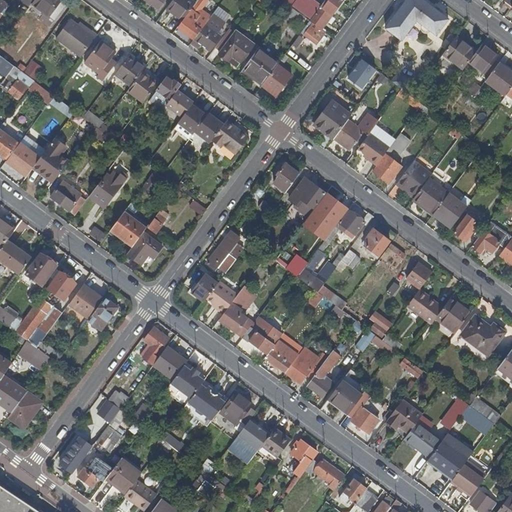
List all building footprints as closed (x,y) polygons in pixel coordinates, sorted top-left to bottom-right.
[(59,1),(57,0),(31,0),(28,4),(50,21),(62,5),(58,2),(59,1)] [(138,0),(146,6),(147,4),(155,10),(162,0),(138,0)] [(179,20),(193,0),(168,0),(162,8),(179,20)] [(190,39),(207,15),(198,9),(205,0),(193,0),(179,20),(174,27),(190,39)] [(291,0),(290,2),(287,6),(296,13),(307,22),(317,8),(306,0),(291,0)] [(306,0),(317,8),(323,0),(306,0)] [(323,0),(317,8),(307,22),(318,30),(340,0),(323,0)] [(448,20),(420,0),(406,0),(385,28),(402,41),(417,22),(436,37),(448,20)] [(511,0),(504,0),(502,3),(511,10),(511,0)] [(287,6),(286,6),(277,18),(287,25),(296,13),(287,6)] [(221,23),(208,14),(207,15),(190,39),(188,42),(195,47),(197,44),(205,50),(215,37),(212,34),(221,23)] [(52,38),(77,56),(93,34),(86,29),(84,32),(74,24),(66,19),(52,38)] [(76,21),(74,24),(84,32),(86,29),(76,21)] [(312,46),(321,33),(309,24),(299,37),(312,46)] [(232,32),(226,28),(212,47),(217,51),(215,54),(234,67),(251,44),(233,31),(232,32)] [(299,41),(294,37),(288,45),(293,48),(299,41)] [(452,40),(441,54),(461,70),(467,63),(475,52),(462,43),(460,46),(452,40)] [(112,53),(97,41),(81,62),(96,73),(94,75),(99,79),(109,66),(104,62),(112,53)] [(467,63),(487,78),(497,63),(493,60),(495,56),(480,45),(475,52),(467,63)] [(260,83),(275,62),(255,48),(240,68),(260,83)] [(127,53),(111,74),(127,85),(138,71),(141,67),(133,62),(135,59),(127,53)] [(285,56),(281,54),(275,62),(260,83),(258,86),(273,97),(289,76),(277,67),(285,56)] [(9,73),(13,67),(0,56),(0,74),(5,78),(9,73)] [(362,59),(347,79),(361,89),(376,70),(362,59)] [(497,63),(511,73),(511,70),(499,61),(497,63)] [(511,73),(497,63),(487,78),(484,81),(505,96),(511,86),(511,73)] [(28,87),(32,81),(13,67),(9,73),(28,87)] [(260,83),(240,68),(238,71),(258,86),(260,83)] [(154,83),(138,71),(127,85),(123,91),(132,97),(133,95),(141,101),(154,83)] [(17,98),(25,88),(10,77),(2,87),(17,98)] [(173,90),(176,86),(169,81),(168,82),(162,77),(144,100),(158,110),(162,105),(173,90)] [(477,80),(470,89),(479,96),(486,87),(477,80)] [(53,96),(32,81),(28,87),(26,89),(46,105),(49,101),(53,96)] [(419,104),(398,89),(394,95),(414,110),(415,109),(419,104)] [(189,102),(173,90),(162,105),(178,117),(187,105),(189,102)] [(72,110),(53,96),(49,101),(69,115),(72,110)] [(312,124),(331,138),(344,120),(349,114),(330,100),(312,124)] [(358,101),(354,107),(358,111),(362,104),(358,101)] [(427,111),(419,104),(415,109),(424,115),(427,111)] [(194,110),(187,105),(178,117),(174,123),(189,134),(190,131),(206,142),(208,139),(219,124),(211,118),(204,113),(202,116),(194,110)] [(202,116),(204,113),(196,107),(194,110),(202,116)] [(92,125),(95,128),(99,122),(101,121),(85,109),(80,116),(92,125)] [(365,133),(375,121),(365,113),(354,127),(361,132),(355,140),(359,142),(365,133)] [(211,118),(219,124),(221,122),(213,116),(211,118)] [(245,136),(223,119),(221,122),(219,124),(208,139),(217,146),(220,142),(233,152),(245,136)] [(354,127),(344,120),(331,138),(331,139),(347,151),(355,140),(361,132),(354,127)] [(99,122),(95,128),(106,136),(112,140),(116,135),(99,122)] [(100,144),(106,136),(95,128),(92,125),(86,134),(100,144)] [(455,139),(459,134),(450,128),(446,133),(455,139)] [(0,155),(6,160),(17,144),(0,132),(0,131),(0,155)] [(386,149),(382,154),(383,154),(371,171),(386,183),(399,166),(386,156),(391,149),(397,153),(407,139),(398,132),(386,149)] [(382,154),(386,149),(365,133),(359,142),(354,149),(365,156),(364,158),(374,165),(382,154)] [(32,165),(52,180),(66,162),(57,155),(64,146),(52,137),(38,157),(32,165)] [(32,165),(38,157),(18,142),(17,144),(6,160),(5,160),(25,175),(32,165)] [(401,187),(413,196),(428,177),(429,174),(411,160),(393,186),(399,191),(401,187)] [(269,184),(281,193),(290,183),(288,181),(295,172),(282,163),(273,174),(275,176),(269,184)] [(104,173),(87,196),(103,207),(125,177),(118,172),(115,176),(109,171),(106,175),(104,173)] [(172,190),(175,186),(160,175),(159,177),(153,173),(143,187),(149,191),(158,179),(172,190)] [(289,205),(305,217),(323,193),(300,176),(284,197),(291,202),(289,205)] [(411,199),(431,214),(446,193),(448,191),(428,177),(413,196),(411,199)] [(80,194),(61,180),(49,196),(73,215),(84,200),(79,196),(80,194)] [(401,187),(399,191),(411,199),(413,196),(401,187)] [(431,214),(449,228),(464,206),(446,193),(431,214)] [(323,196),(301,225),(306,230),(329,200),(323,196)] [(205,209),(191,198),(186,205),(200,215),(205,209)] [(128,201),(123,209),(145,226),(148,223),(132,211),(136,207),(128,201)] [(254,208),(265,216),(270,209),(259,201),(254,208)] [(156,214),(163,219),(167,213),(159,207),(155,213),(156,214)] [(142,230),(145,226),(123,209),(108,229),(131,245),(142,230)] [(371,217),(366,213),(360,221),(346,211),(337,223),(336,222),(332,226),(341,233),(344,229),(352,234),(361,223),(365,225),(371,217)] [(156,214),(146,227),(154,234),(165,220),(163,219),(156,214)] [(452,232),(461,239),(475,221),(465,214),(452,232)] [(498,243),(503,247),(509,239),(511,237),(488,220),(470,245),(479,252),(483,246),(491,252),(498,243)] [(99,241),(105,234),(92,224),(87,231),(99,241)] [(335,231),(331,228),(295,276),(313,289),(316,291),(321,284),(332,270),(342,257),(337,253),(328,266),(325,264),(318,274),(322,277),(319,281),(306,270),(335,231)] [(387,241),(370,229),(364,238),(365,239),(361,245),(376,256),(387,241)] [(161,245),(142,230),(131,245),(127,251),(135,257),(134,259),(140,264),(144,259),(149,262),(161,245)] [(230,232),(219,247),(233,257),(240,247),(236,243),(239,239),(230,232)] [(28,256),(4,239),(0,244),(0,259),(17,272),(28,256)] [(498,255),(511,265),(511,241),(509,239),(503,247),(498,255)] [(405,257),(388,244),(378,257),(395,270),(405,257)] [(227,265),(233,257),(219,247),(206,264),(215,270),(219,265),(222,261),(227,265)] [(358,258),(346,250),(342,257),(332,270),(338,274),(344,265),(349,270),(358,258)] [(54,264),(38,252),(23,272),(28,276),(26,278),(32,282),(33,280),(39,284),(54,264)] [(418,289),(430,273),(416,262),(404,278),(418,289)] [(75,278),(58,266),(46,283),(53,288),(52,290),(61,296),(62,294),(64,296),(70,288),(69,287),(75,278)] [(204,296),(215,281),(201,271),(188,289),(201,300),(204,296)] [(214,306),(221,311),(234,293),(216,280),(215,281),(204,296),(211,301),(216,304),(214,306)] [(399,286),(392,281),(385,291),(391,296),(399,286)] [(66,302),(87,317),(101,298),(81,283),(66,302)] [(321,284),(316,291),(320,294),(333,304),(340,309),(345,302),(321,284)] [(241,335),(251,322),(239,313),(241,310),(234,306),(245,291),(239,287),(234,293),(221,311),(216,318),(241,335)] [(316,291),(313,289),(304,300),(312,305),(320,294),(316,291)] [(435,302),(418,289),(405,305),(429,323),(433,317),(438,311),(432,306),(435,302)] [(391,296),(385,291),(380,298),(386,303),(391,296)] [(87,317),(86,319),(99,328),(116,305),(103,296),(101,298),(87,317)] [(58,313),(37,297),(13,330),(16,332),(24,338),(27,339),(34,345),(58,313)] [(469,312),(448,297),(441,306),(438,311),(433,317),(454,332),(469,312)] [(441,306),(435,302),(432,306),(438,311),(441,306)] [(340,309),(333,304),(328,310),(338,317),(342,311),(340,309)] [(369,328),(382,337),(385,333),(391,324),(374,311),(369,318),(373,322),(369,328)] [(6,314),(1,321),(12,329),(19,319),(11,313),(9,316),(6,314)] [(487,354),(503,332),(492,324),(490,328),(474,317),(461,335),(487,354)] [(251,322),(241,335),(264,352),(275,338),(268,333),(268,332),(252,320),(251,322)] [(181,364),(184,360),(163,344),(167,338),(152,326),(142,339),(148,344),(140,355),(171,378),(181,364)] [(24,338),(16,332),(12,337),(21,344),(24,338)] [(382,337),(380,339),(394,349),(398,343),(385,333),(382,337)] [(487,354),(461,335),(456,341),(482,360),(487,354)] [(34,345),(27,339),(22,347),(31,353),(27,358),(33,362),(36,357),(45,363),(50,356),(45,353),(34,345)] [(309,378),(325,356),(321,353),(317,358),(301,346),(295,354),(275,339),(263,356),(299,382),(305,375),(309,378)] [(50,346),(45,353),(50,356),(55,360),(60,353),(50,346)] [(511,350),(510,349),(496,368),(511,380),(511,381),(510,384),(509,385),(511,387),(511,350)] [(0,375),(9,361),(0,354),(0,375)] [(333,359),(326,355),(325,356),(309,378),(304,385),(320,397),(331,382),(322,375),(325,372),(323,371),(333,359)] [(420,369),(404,356),(398,363),(415,376),(420,369)] [(202,379),(181,364),(171,378),(168,383),(188,397),(198,384),(202,379)] [(16,383),(25,390),(38,372),(31,367),(26,374),(23,372),(16,383)] [(511,381),(511,380),(496,368),(493,372),(510,384),(511,381)] [(344,372),(340,378),(360,393),(363,390),(365,388),(344,372)] [(327,397),(347,412),(360,393),(340,378),(327,397)] [(396,392),(402,396),(412,382),(409,379),(403,388),(400,387),(396,392)] [(203,388),(198,384),(188,397),(185,401),(209,420),(220,405),(223,402),(218,398),(219,396),(216,393),(214,396),(208,391),(210,389),(205,386),(203,388)] [(115,388),(108,399),(119,407),(127,396),(121,391),(120,392),(115,388)] [(250,403),(232,390),(223,402),(220,405),(239,418),(242,413),(248,418),(254,410),(248,406),(250,403)] [(369,395),(363,390),(360,393),(347,412),(346,412),(352,417),(350,420),(368,433),(378,419),(361,406),(369,395)] [(6,416),(5,417),(19,426),(27,415),(29,417),(40,402),(24,391),(15,403),(6,416)] [(467,403),(469,405),(474,397),(475,396),(469,392),(462,400),(467,403)] [(0,406),(0,412),(6,416),(15,403),(7,397),(0,406)] [(474,397),(469,405),(492,422),(493,423),(494,422),(499,415),(474,397)] [(119,407),(108,399),(105,404),(109,407),(98,422),(100,423),(97,428),(101,431),(95,439),(108,449),(120,433),(112,428),(125,412),(119,407)] [(420,413),(400,399),(384,420),(393,427),(396,424),(406,432),(414,421),(420,413)] [(499,415),(494,422),(511,435),(511,404),(508,402),(499,415)] [(469,405),(467,403),(463,408),(459,413),(484,432),(492,422),(469,405)] [(438,427),(445,432),(459,413),(463,408),(457,404),(449,415),(447,414),(438,427)] [(133,410),(129,415),(138,422),(142,417),(133,410)] [(267,435),(247,419),(236,434),(256,450),(267,435)] [(402,437),(427,456),(439,440),(432,435),(433,434),(414,421),(406,432),(404,435),(402,437)] [(396,424),(393,427),(404,435),(406,432),(396,424)] [(289,439),(273,427),(267,435),(256,450),(275,464),(279,460),(276,458),(289,439)] [(158,437),(147,428),(144,432),(142,430),(136,438),(150,448),(158,437)] [(445,433),(440,439),(465,457),(470,452),(445,433)] [(59,466),(71,475),(92,447),(80,438),(59,466)] [(425,460),(449,479),(450,478),(462,462),(465,457),(440,439),(439,440),(427,456),(425,460)] [(170,445),(163,440),(152,454),(159,459),(170,445)] [(288,468),(299,476),(303,470),(310,461),(309,460),(315,452),(300,441),(291,453),(299,459),(297,463),(294,460),(288,468)] [(105,477),(124,492),(135,477),(140,471),(120,456),(105,477)] [(486,473),(465,457),(462,462),(482,477),(486,473)] [(206,458),(199,467),(206,473),(213,463),(206,458)] [(310,461),(303,470),(310,474),(313,471),(317,473),(314,476),(319,480),(322,477),(329,483),(326,486),(332,490),(343,475),(321,459),(318,463),(311,459),(310,461)] [(450,478),(470,494),(474,488),(482,477),(462,462),(450,478)] [(80,465),(74,474),(87,484),(92,478),(91,477),(93,474),(80,465)] [(199,467),(198,466),(195,470),(199,473),(196,478),(200,481),(217,494),(216,495),(220,497),(227,488),(218,482),(206,473),(199,467)] [(223,475),(218,482),(227,488),(232,482),(223,475)] [(123,494),(143,508),(155,492),(135,477),(124,492),(123,494)] [(285,485),(274,477),(269,483),(280,491),(285,485)] [(362,511),(365,511),(375,498),(350,480),(335,499),(342,505),(346,499),(362,511)] [(0,511),(42,511),(37,508),(36,510),(0,485),(0,511)] [(486,511),(493,503),(474,488),(470,494),(465,501),(479,511),(486,511)] [(241,490),(237,496),(247,503),(251,498),(241,490)] [(511,511),(511,491),(510,491),(494,511),(511,511)] [(399,502),(394,499),(388,507),(384,511),(394,511),(393,511),(399,502)] [(148,511),(173,511),(157,500),(148,511)] [(384,511),(388,507),(380,502),(372,511),(384,511)]
